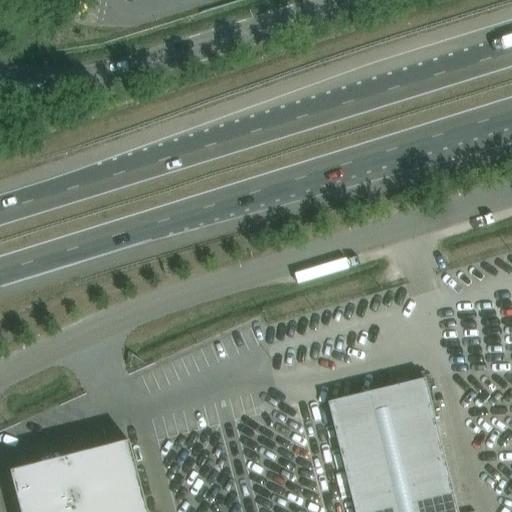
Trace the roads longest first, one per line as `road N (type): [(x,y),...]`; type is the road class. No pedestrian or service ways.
road 1 (unclassified): [(0,374),(138,309),(511,194)]
road 2 (motorway): [(0,273),(511,113)]
road 3 (motorway): [(511,51),(0,210)]
road 4 (tertiary): [(0,79),(45,84),(368,0)]
